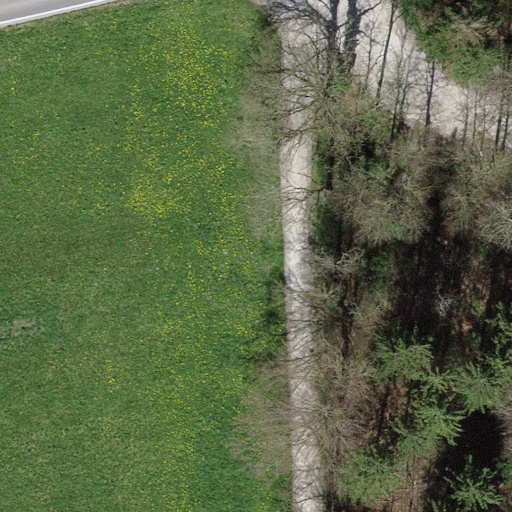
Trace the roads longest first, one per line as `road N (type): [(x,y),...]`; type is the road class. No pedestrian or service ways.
road 1 (track): [(305,511),(297,82),(271,0)]
road 2 (track): [(318,0),(427,90),(511,136)]
